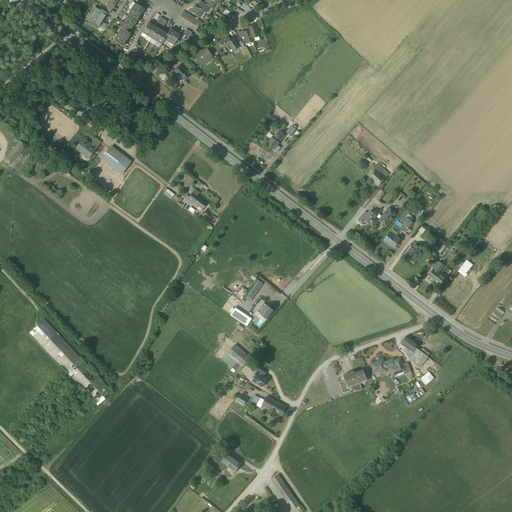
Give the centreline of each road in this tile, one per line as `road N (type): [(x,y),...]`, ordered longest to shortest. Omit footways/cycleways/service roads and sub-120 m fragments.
road 1 (unclassified): [(231,509),(273,459),(321,366),(438,317)]
road 2 (primary): [(339,241),(135,84)]
road 3 (residential): [(135,84),(231,22),(294,0)]
road 4 (primary): [(135,84),(22,0)]
road 5 (primary): [(438,317),(339,241)]
road 6 (track): [(86,511),(0,427)]
